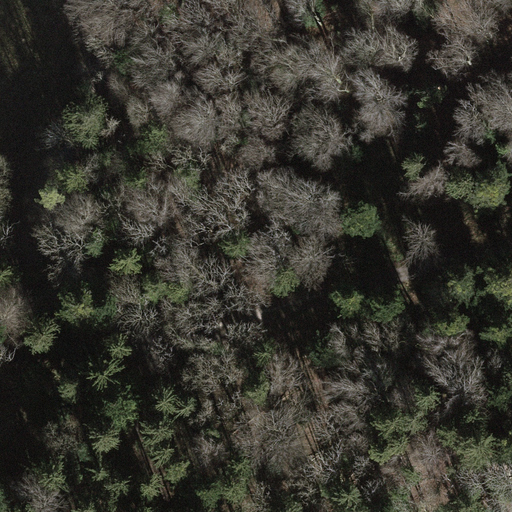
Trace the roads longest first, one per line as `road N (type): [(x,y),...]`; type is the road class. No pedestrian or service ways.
road 1 (track): [(101,0),(85,117),(50,206),(69,283),(138,350),(260,324),(416,257),(511,234)]
road 2 (track): [(148,511),(138,350)]
